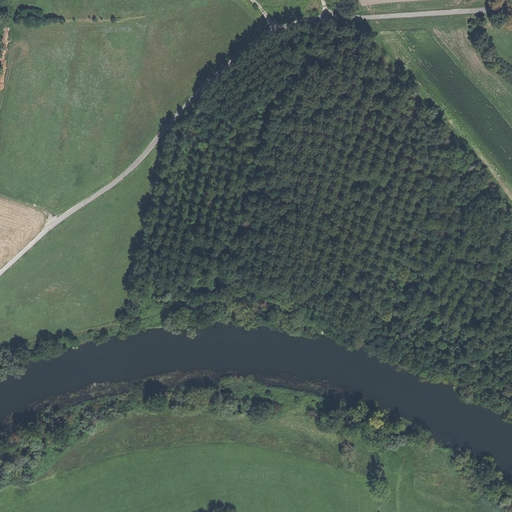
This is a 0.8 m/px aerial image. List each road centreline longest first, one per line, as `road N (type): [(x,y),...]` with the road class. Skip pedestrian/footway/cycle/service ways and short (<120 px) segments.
road 1 (unclassified): [(323,0),(329,19),(285,25),(225,65),(120,174),(0,272)]
road 2 (track): [(0,346),(189,306)]
